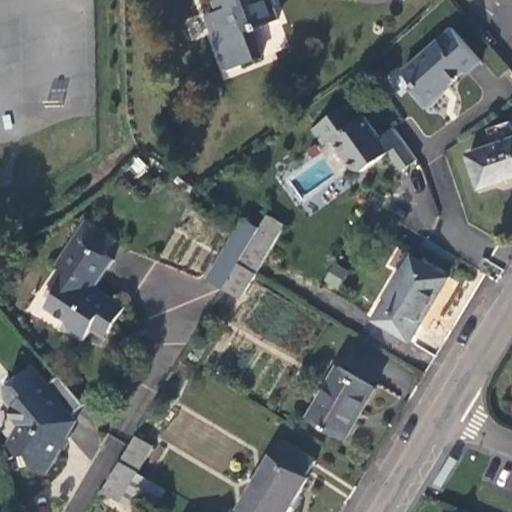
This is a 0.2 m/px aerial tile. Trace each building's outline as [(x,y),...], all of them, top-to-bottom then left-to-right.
[(223,0),(224,2),(216,6),(219,17),(208,22),(228,74),(262,62),(252,34),(278,25),(269,0),(223,0)] [(464,74),(478,62),(448,29),(400,72),(412,85),(406,90),(423,109),(440,93),(439,91),(461,71),(464,74)] [(400,172),(414,161),(391,129),(377,139),(361,117),(355,122),(343,107),(310,131),(322,148),(331,141),(353,171),(360,173),(386,153),(400,172)] [(511,139),(469,152),(479,187),(511,176),(511,139)] [(409,196),(420,225),(439,217),(428,189),(409,196)] [(285,215),(267,204),(264,210),(284,218),(285,215)] [(252,273),(284,218),(264,210),(250,233),(233,261),(252,273)] [(82,220),(72,233),(102,255),(112,241),(82,220)] [(202,279),(217,288),(233,261),(250,233),(234,224),(202,279)] [(102,255),(72,233),(51,264),(55,267),(46,282),(54,288),(43,305),(60,318),(63,330),(78,340),(86,329),(89,323),(102,332),(120,306),(90,285),(108,259),(102,255)] [(447,278),(446,278),(407,257),(404,263),(370,321),(409,343),(447,278)] [(236,301),(252,273),(233,261),(217,288),(236,301)] [(334,262),(321,282),(336,291),(348,271),(334,262)] [(249,307),(265,281),(252,273),(236,301),(249,307)] [(99,337),(102,332),(89,323),(86,329),(99,337)] [(45,385),(28,366),(2,387),(1,396),(11,407),(10,417),(17,424),(15,445),(27,459),(26,463),(30,462),(44,471),(65,436),(55,425),(68,414),(45,385)] [(339,366),(309,416),(346,437),(376,388),(339,366)] [(56,377),(45,385),(68,414),(79,405),(56,377)] [(148,447),(131,436),(116,462),(133,472),(148,447)] [(245,511),(282,511),(304,477),(302,475),(311,460),(277,439),(268,455),(267,455),(236,507),(245,511)] [(116,501),(133,472),(116,462),(100,492),(116,501)] [(146,479),(133,472),(116,501),(129,508),(146,479)]
